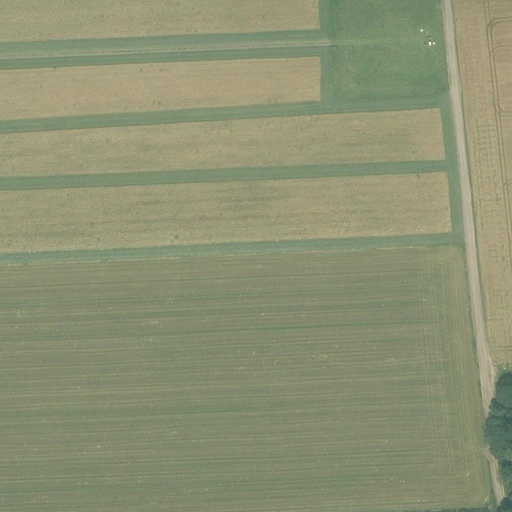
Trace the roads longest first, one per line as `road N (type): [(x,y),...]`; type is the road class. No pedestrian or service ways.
road 1 (track): [(487,380),(446,0)]
road 2 (track): [(501,511),(487,380)]
